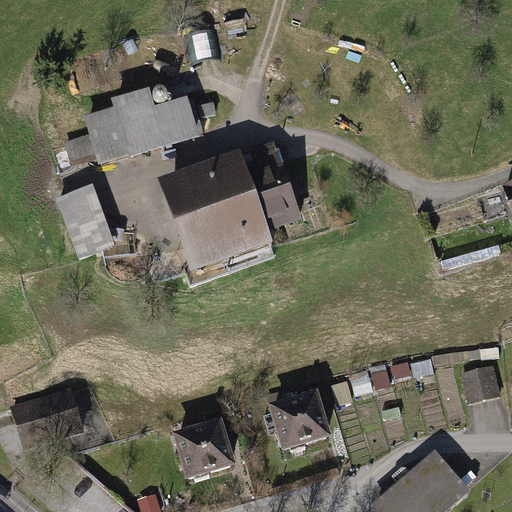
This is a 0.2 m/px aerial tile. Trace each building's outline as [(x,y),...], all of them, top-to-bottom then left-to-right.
[(111,116),(87,119),(97,171),(196,141),(188,100),(151,112),(145,93),(107,104),(111,116)] [(244,198),(260,234),(295,222),(272,148),(235,165),(244,198)] [(180,279),(266,249),(260,234),(244,198),(235,165),(233,157),(152,184),(180,279)] [(511,185),(495,190),(506,234),(511,231),(511,185)] [(111,249),(88,190),(53,202),(71,264),(111,249)] [(468,407),(500,398),(492,368),(459,377),(468,407)] [(81,437),(67,392),(12,409),(26,454),(81,437)] [(268,410),(282,454),(325,440),(311,396),(268,410)] [(171,433),(185,486),(231,474),(217,422),(171,433)] [(376,509),(378,511),(445,511),(466,494),(435,457),(376,509)]
